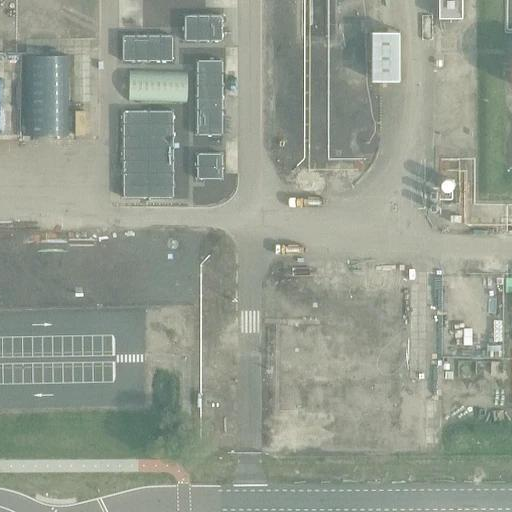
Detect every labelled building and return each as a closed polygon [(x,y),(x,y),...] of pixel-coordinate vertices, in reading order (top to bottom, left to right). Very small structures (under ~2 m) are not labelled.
[(463,17),(462,0),(439,0),(440,17),(463,17)] [(184,41),(221,41),(221,16),(184,16),(184,41)] [(375,79),(403,79),(403,30),(375,30),(375,79)] [(172,37),(124,37),(124,62),(172,62),(172,37)] [(69,57),(25,57),(25,137),(70,136),(69,57)] [(222,135),(221,61),(196,61),(196,135),(222,135)] [(189,72),(130,70),(129,101),(188,103),(189,72)] [(173,112),(123,112),(123,198),(173,198),(173,112)] [(222,154),(197,155),(198,179),(222,178),(222,154)]
